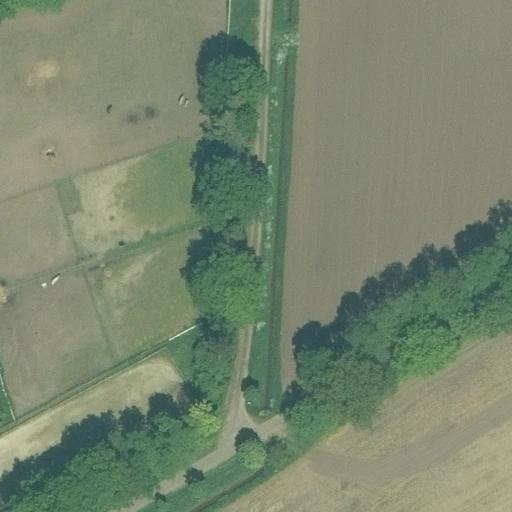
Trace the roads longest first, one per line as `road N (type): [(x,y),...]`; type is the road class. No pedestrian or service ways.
road 1 (unclassified): [(511,290),(125,511)]
road 2 (track): [(247,442),(272,0)]
